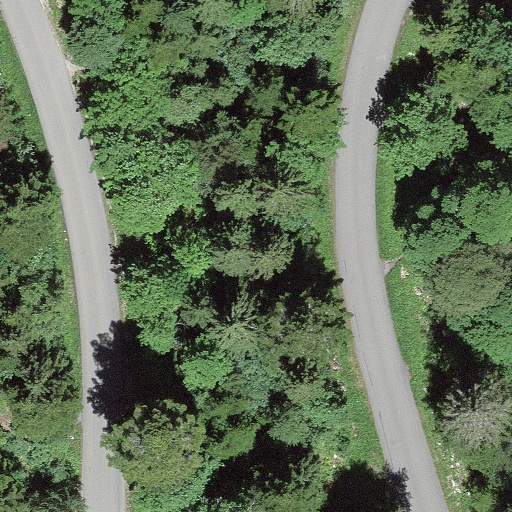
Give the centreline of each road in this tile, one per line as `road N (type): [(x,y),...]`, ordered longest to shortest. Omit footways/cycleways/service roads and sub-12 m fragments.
road 1 (unclassified): [(423,511),(370,313),(355,195),(362,103),(391,0)]
road 2 (unclassified): [(17,0),(61,119),(97,277),(104,511)]
